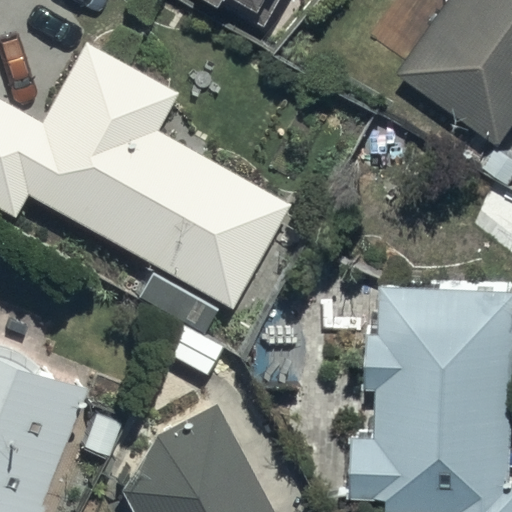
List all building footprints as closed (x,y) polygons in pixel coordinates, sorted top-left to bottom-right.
[(223,0),(261,19),(271,0),(223,0)] [(493,139),(511,111),(511,0),(437,0),(390,67),(467,120),(493,139)] [(212,299),(221,304),(280,197),(144,121),(164,86),(76,38),(34,115),(0,96),(0,208),(6,211),(17,191),(148,264),(133,290),(198,326),(212,299)] [(510,283),(373,279),(372,326),(361,326),(360,381),(371,381),(370,431),(345,430),(343,489),(383,490),(382,507),(440,509),(439,511),(511,511),(511,477),(504,477),(510,283)] [(42,287),(23,327),(114,369),(133,329),(42,287)] [(170,315),(153,346),(200,371),(217,341),(170,315)] [(298,341),(257,341),(257,385),(298,385),(298,341)] [(76,387),(0,356),(0,511),(35,511),(27,509),(76,387)] [(147,430),(109,481),(125,511),(271,511),(214,396),(147,430)]
